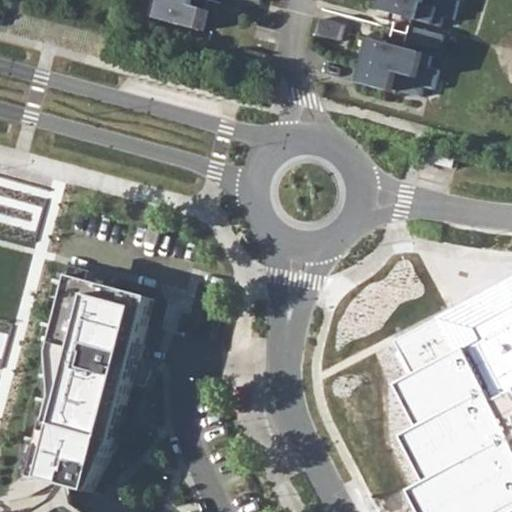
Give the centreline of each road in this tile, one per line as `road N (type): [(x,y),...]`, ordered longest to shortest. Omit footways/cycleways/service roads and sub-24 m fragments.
road 1 (tertiary): [(274,154),(227,128),(0,67)]
road 2 (tertiary): [(300,243),(287,335),(290,401),(339,511)]
road 3 (tertiary): [(0,111),(216,171),(257,190)]
road 4 (tertiary): [(361,186),(511,215)]
